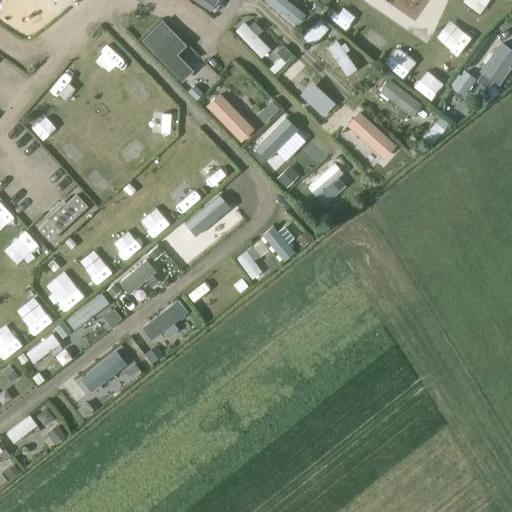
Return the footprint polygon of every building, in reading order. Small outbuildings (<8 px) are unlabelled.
[(193,0),(209,10),(216,0),(193,0)] [(283,0),(263,0),(295,26),(303,16),(283,0)] [(476,0),(475,3),(490,11),(495,3),(490,0),(476,0)] [(192,72),(177,57),(187,47),(162,22),(141,42),(182,82),(192,72)] [(255,36),(261,31),(254,23),(248,28),(244,24),(235,32),(260,58),(268,50),(255,36)] [(336,42),(327,49),(346,76),(355,70),(344,53),(347,50),(343,44),(339,47),(336,42)] [(511,66),(511,51),(501,44),(481,71),(483,72),(474,83),(486,92),(494,80),(499,84),(511,66)] [(463,96),(475,80),(465,72),(453,89),(463,96)] [(382,85),(379,93),(399,108),(394,115),(402,121),(407,114),(410,116),(420,105),(388,80),(382,85)] [(322,118),(334,105),(311,84),(299,97),(322,118)] [(239,144),(253,131),(218,94),(205,107),(239,144)] [(342,124),(335,131),(354,151),(361,143),(355,136),(361,130),(353,121),(346,128),(342,124)] [(271,146),(262,154),(263,155),(286,181),(286,182),(295,174),(271,146)] [(335,179),(342,173),(334,165),(308,188),(315,196),(316,196),(323,204),(338,192),(334,188),(339,184),(335,179)] [(213,174),(199,187),(214,203),(227,190),(213,174)] [(0,199),(0,212),(9,221),(21,207),(6,193),(0,199)] [(48,241),(86,207),(75,195),(37,229),(48,241)] [(207,235),(223,211),(213,204),(187,243),(198,249),(202,243),(208,247),(214,239),(207,235)] [(150,216),(132,230),(152,254),(169,239),(150,216)] [(272,227),(261,236),(282,262),(293,253),(272,227)] [(173,241),(154,257),(165,270),(184,254),(173,241)] [(252,261),(258,257),(251,248),(236,259),(251,279),(260,272),(252,261)] [(145,261),(119,283),(128,294),(143,281),(149,288),(156,282),(151,275),(154,272),(145,261)] [(94,266),(78,276),(95,301),(110,291),(94,266)] [(220,269),(197,287),(204,296),(215,287),(218,291),(225,286),(222,282),(227,278),(220,269)] [(68,324),(84,310),(70,295),(55,309),(68,324)] [(177,301),(141,329),(150,341),(186,313),(177,301)] [(84,314),(66,331),(72,338),(74,336),(78,341),(86,334),(81,329),(91,320),(84,314)] [(51,335),(26,354),(32,363),(58,344),(51,335)] [(33,380),(61,361),(54,351),(26,369),(33,380)] [(125,367),(115,354),(80,381),(90,395),(125,367)] [(5,373),(0,376),(0,389),(11,379),(5,373)] [(29,417),(6,434),(13,443),(35,426),(29,417)]
